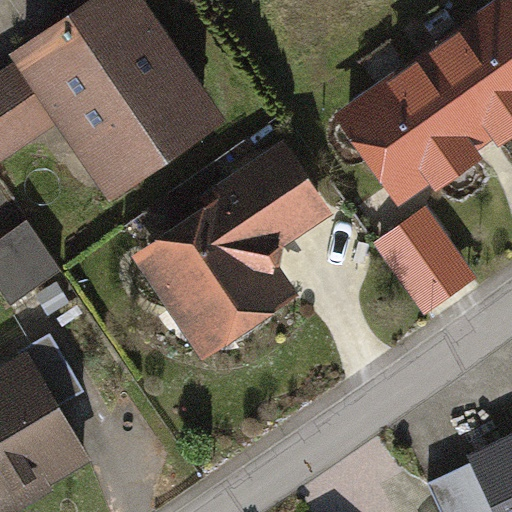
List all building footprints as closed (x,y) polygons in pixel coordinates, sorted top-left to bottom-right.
[(0,60),(6,69),(0,73),(0,163),(44,135),(97,216),(221,136),(132,0),(85,0),(0,55),(0,60)] [(511,0),(498,0),(335,116),(403,211),(436,188),(441,196),(488,163),(481,152),(498,141),(505,151),(511,146),(511,0)] [(193,215),(125,259),(196,369),(292,307),(270,272),(274,255),(324,223),(275,147),(186,204),(193,215)] [(429,207),(376,245),(427,318),(481,280),(429,207)] [(0,242),(0,304),(5,312),(50,282),(16,231),(0,242)] [(0,368),(0,511),(1,511),(84,465),(20,357),(0,368)] [(479,511),(511,511),(511,423),(511,424),(511,426),(511,434),(456,460),(459,467),(479,511)] [(417,487),(428,511),(479,511),(459,467),(417,487)]
